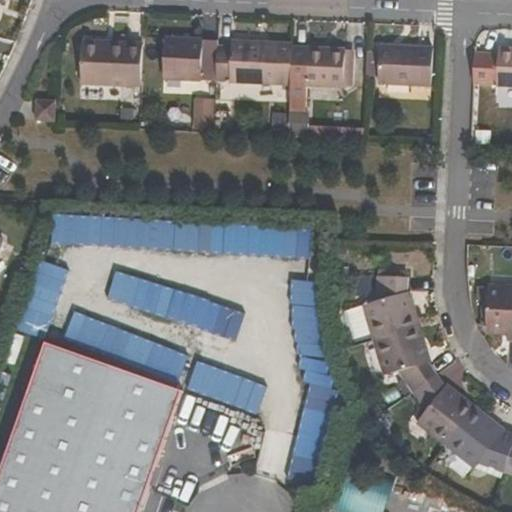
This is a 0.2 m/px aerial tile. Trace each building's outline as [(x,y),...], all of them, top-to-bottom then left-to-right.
[(164,81),(202,83),(204,39),(167,38),(164,81)] [(108,47),(85,46),(83,85),(141,88),(143,48),(127,47),(128,42),(109,42),(108,47)] [(293,45),(235,42),(234,47),(219,47),(218,82),(291,86),(292,50),(293,45)] [(382,46),(379,85),(431,87),(434,48),(382,46)] [(309,48),(309,50),(292,50),(291,86),(307,86),(345,88),(347,49),(309,48)] [(511,49),(500,49),(498,88),(511,88),(511,49)] [(213,128),(214,100),(194,100),(193,127),(213,128)] [(57,101),(38,101),(37,122),(56,123),(57,101)] [(409,294),(409,278),(378,277),(378,301),(366,305),(378,341),(420,328),(409,294)] [(509,333),(509,342),(511,342),(511,289),(490,289),(489,333),(509,333)] [(378,341),(388,375),(398,372),(412,392),(438,375),(432,366),(420,328),(378,341)] [(0,511),(141,511),(183,392),(48,344),(0,479),(0,511)] [(412,392),(426,412),(419,423),(447,445),(474,409),(446,386),(438,375),(412,392)] [(474,409),(447,445),(478,467),(484,458),(506,466),(511,450),(511,434),(503,431),(474,409)] [(344,511),(381,511),(389,492),(343,475),(331,507),(344,511)]
